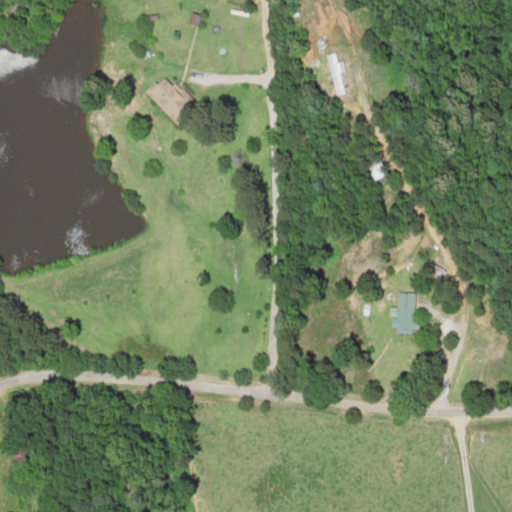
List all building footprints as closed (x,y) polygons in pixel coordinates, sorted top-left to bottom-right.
[(322,58),(336,96),(346,93),(332,54),(322,58)] [(179,87),(172,91),(164,79),(146,91),(166,120),(190,103),(179,87)] [(373,180),(385,174),(379,163),(367,169),(373,180)] [(445,266),(433,255),(423,267),(435,278),(445,266)] [(415,333),(415,294),(397,293),(397,309),(389,309),(389,333),(415,333)]
